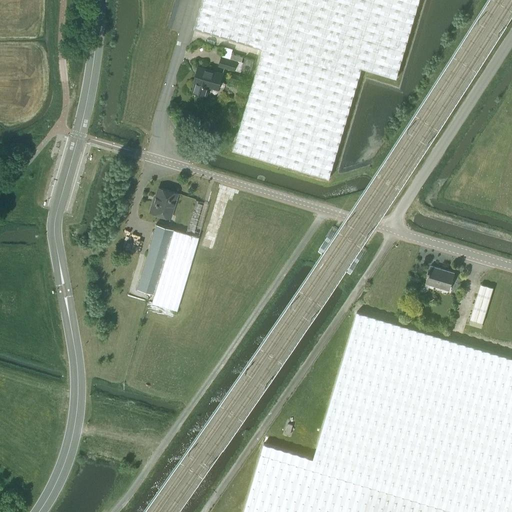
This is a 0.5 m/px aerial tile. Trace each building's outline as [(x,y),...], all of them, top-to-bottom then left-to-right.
[(202,0),(194,27),(263,48),(233,149),(329,177),(359,77),(364,79),(367,69),(396,77),(418,0),(202,0)] [(231,53),(230,57),(241,61),(243,56),(231,53)] [(234,69),(236,61),(221,56),(219,65),(234,69)] [(250,72),(254,60),(245,57),(241,70),(250,72)] [(218,89),(222,73),(198,66),(193,82),(195,82),(192,91),(206,95),(209,86),(218,89)] [(171,207),(176,191),(159,186),(155,202),(152,201),(149,211),(166,216),(169,207),(171,207)] [(153,292),(172,228),(155,223),(136,287),(153,292)] [(173,229),(151,301),(176,309),(197,236),(173,229)] [(452,280),(454,273),(430,266),(425,284),(447,290),(450,279),(452,280)] [(483,323),(489,299),(493,287),(480,283),(470,319),(483,323)] [(511,511),(511,357),(357,311),(313,457),(264,443),(242,511),(511,511)]
